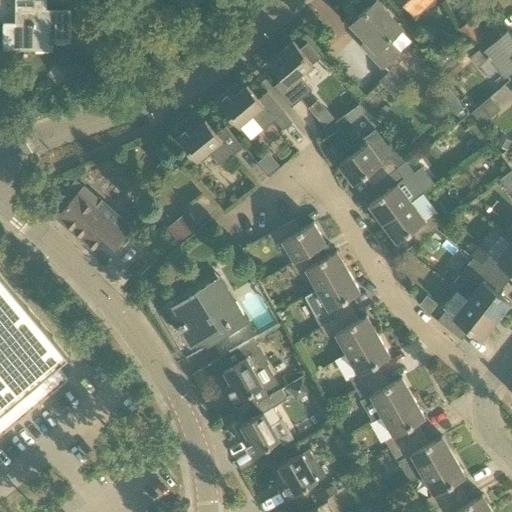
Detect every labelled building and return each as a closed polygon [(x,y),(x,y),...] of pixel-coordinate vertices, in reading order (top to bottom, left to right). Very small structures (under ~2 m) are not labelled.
[(70,12),(45,11),(45,0),(17,0),(17,24),(5,24),(5,49),(52,49),(52,44),(54,44),(54,42),(70,42),(70,12)] [(430,0),(403,0),(416,14),(430,0)] [(361,33),(368,40),(362,45),(384,69),(400,53),(389,41),(401,29),(377,3),(374,6),(372,4),(365,10),(367,12),(356,22),(364,30),(361,33)] [(485,37),(471,19),(459,29),(473,46),(485,37)] [(511,34),(509,30),(486,49),(483,46),(469,58),(478,68),(491,57),(505,75),(511,69),(511,34)] [(274,87),(292,108),(313,90),(301,76),(314,65),(294,41),(280,53),(283,56),(272,66),(283,79),(274,87)] [(443,69),(457,58),(449,47),(434,58),(443,69)] [(380,81),(397,99),(409,86),(392,69),(380,81)] [(233,91),(220,103),(239,127),(240,126),(251,140),(263,130),(264,131),(276,121),(284,131),(293,123),(293,122),(285,113),(268,92),(259,100),(248,86),(236,95),(233,91)] [(482,125),(501,110),(491,98),(472,112),(482,125)] [(244,148),(226,127),(217,134),(206,121),(195,130),(191,126),(178,138),(198,162),(211,151),(223,165),(244,148)] [(379,182),(399,167),(407,162),(393,142),(389,145),(376,129),(355,145),(359,150),(340,165),(354,184),(371,172),(379,182)] [(383,224),(412,203),(399,184),(407,178),(399,167),(379,182),(386,193),(369,205),(383,224)] [(57,205),(67,195),(60,188),(50,198),(57,205)] [(85,188),(79,195),(78,195),(58,217),(105,258),(125,236),(93,208),(99,201),(85,188)] [(412,203),(383,224),(397,243),(414,230),(421,240),(442,225),(434,215),(426,221),(412,203)] [(179,242),(195,229),(184,215),(168,229),(179,242)] [(294,269),(316,256),(313,251),(326,244),(314,222),(296,233),(290,222),(268,235),(274,246),(283,241),(295,261),(291,263),(294,269)] [(511,273),(511,244),(498,262),(490,256),(482,265),(502,281),(510,272),(511,273)] [(183,250),(173,257),(179,265),(189,258),(183,250)] [(318,289),(349,271),(337,251),(319,261),(316,256),(294,269),(297,274),(306,269),(318,289)] [(473,258),(451,286),(457,291),(468,300),(497,322),(511,303),(499,294),(495,291),(502,282),(502,281),(482,265),(473,258)] [(321,328),(343,315),(348,312),(342,302),(361,292),(349,271),(318,289),(329,309),(315,317),(321,328)] [(0,437),(69,380),(55,364),(63,356),(66,360),(69,357),(0,274),(0,437)] [(221,358),(235,351),(247,344),(238,329),(248,323),(221,278),(190,296),(192,300),(176,309),(184,323),(179,325),(181,329),(182,329),(192,346),(205,338),(210,346),(212,344),(221,358)] [(482,340),(497,322),(468,300),(454,318),(446,311),(438,321),(458,337),(465,327),(482,340)] [(347,354),(379,336),(367,316),(349,326),(343,315),(321,328),(327,339),(336,334),(347,354)] [(357,391),(379,378),(372,367),(391,357),(379,336),(347,354),(359,374),(350,379),(357,391)] [(256,403),(270,396),(266,390),(278,384),(267,364),(263,366),(257,354),(262,351),(255,340),(247,344),(235,351),(241,361),(225,370),(232,383),(228,385),(236,401),(250,393),(256,403)] [(402,377),(389,385),(384,388),(379,378),(357,391),(362,401),(374,422),(383,417),(382,414),(413,397),(402,377)] [(274,407),(279,404),(288,399),(282,389),(273,394),(270,396),(256,403),(261,413),(241,424),(249,437),(244,439),(253,455),(280,439),(272,425),(282,419),(274,407)] [(391,451),(413,439),(407,429),(426,418),(413,397),(382,414),(383,417),(394,436),(385,441),(391,451)] [(423,475),(454,457),(443,436),(425,447),(418,436),(413,439),(391,451),(397,463),(412,454),(423,475)] [(310,449),(280,466),(287,479),(282,481),(291,497),(318,482),(310,467),(318,463),(310,449)] [(431,510),(454,497),(448,487),(466,477),(454,457),(423,475),(434,495),(426,500),(431,510)] [(322,500),(337,493),(333,485),(319,492),(322,500)] [(492,511),(483,495),(465,505),(459,494),(454,497),(431,510),(432,511),(492,511)] [(331,511),(327,503),(310,511),(331,511)]
